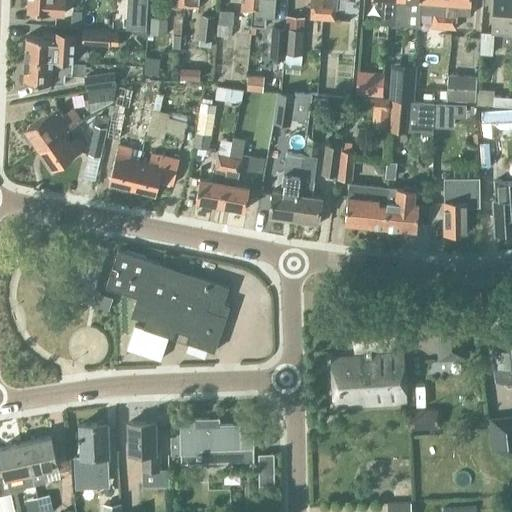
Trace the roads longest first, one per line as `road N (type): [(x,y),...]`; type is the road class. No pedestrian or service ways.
road 1 (residential): [(290,256),(0,199)]
road 2 (residential): [(0,403),(122,385),(294,381)]
road 3 (residential): [(511,268),(402,271),(290,256)]
road 4 (residential): [(297,511),(294,381)]
road 5 (residential): [(294,381),(290,256)]
